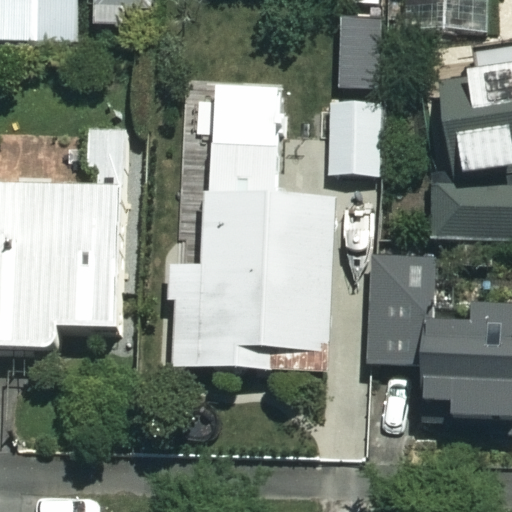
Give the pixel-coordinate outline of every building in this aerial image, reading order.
[(37,0),(0,0),(0,51),(77,53),(78,1),(38,1),(37,0)] [(94,0),(95,37),(149,37),(148,0),(94,0)] [(378,0),(337,0),(337,14),(379,14),(378,0)] [(437,47),(496,39),(494,0),(388,0),(393,44),(437,47)] [(425,192),(433,279),(475,275),(473,252),(511,248),(511,61),(474,65),(476,89),(435,93),(444,191),(425,192)] [(382,114),(330,114),(329,183),(382,184),(382,114)] [(129,141),(89,139),(86,198),(0,195),(0,363),(56,365),(57,342),(121,344),(129,141)] [(279,159),(203,158),(201,278),(172,278),(171,381),(327,383),(329,212),(278,211),(279,159)] [(511,324),(428,320),(430,278),(371,275),(366,375),(419,378),(416,434),(511,438),(511,324)]
